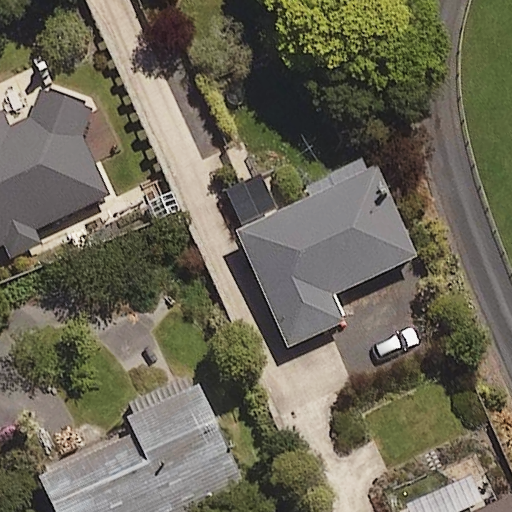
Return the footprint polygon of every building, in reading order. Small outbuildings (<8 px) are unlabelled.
[(8,127),(3,116),(0,116),(0,254),(6,252),(11,264),(44,250),(39,237),(63,227),(69,239),(91,229),(86,217),(113,205),(91,156),(83,138),(95,109),(45,90),(34,116),(8,127)] [(417,264),(377,175),(293,213),(276,176),(223,200),(293,351),(347,326),(335,302),(417,264)] [(240,511),(252,507),(199,390),(130,421),(139,441),(44,484),(56,511),(240,511)] [(409,511),(481,511),(498,505),(486,476),(409,509),(409,511)] [(481,511),(511,511),(511,498),(498,505),(481,511)]
